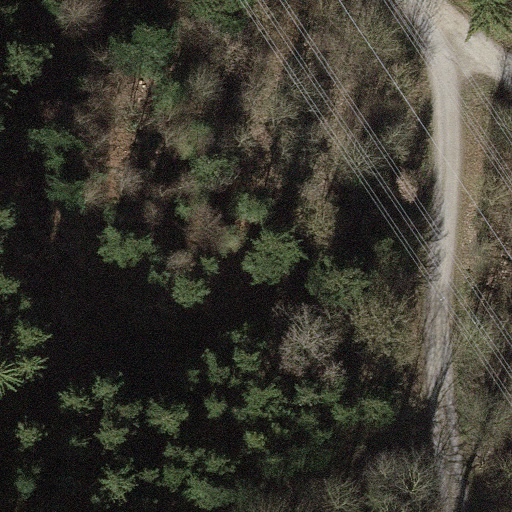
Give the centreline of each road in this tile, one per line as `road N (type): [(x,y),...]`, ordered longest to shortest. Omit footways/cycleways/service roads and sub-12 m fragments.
road 1 (track): [(458,511),(440,325),(449,179),(434,15)]
road 2 (track): [(511,76),(418,0)]
